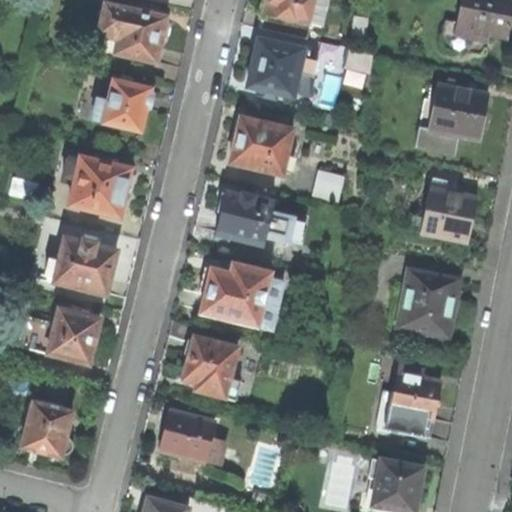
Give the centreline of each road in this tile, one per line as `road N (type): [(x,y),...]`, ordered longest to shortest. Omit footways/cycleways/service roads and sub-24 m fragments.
road 1 (residential): [(220,0),(97,511)]
road 2 (residential): [(511,306),(472,511)]
